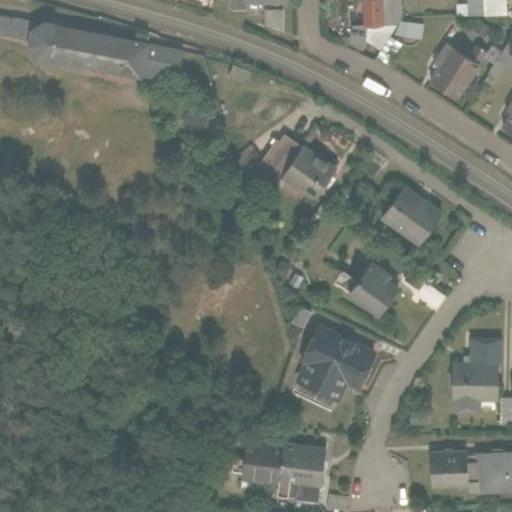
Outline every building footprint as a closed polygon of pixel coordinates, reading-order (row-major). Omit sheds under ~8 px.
[(365,0),(367,23),(354,24),(355,44),(390,43),(389,27),(405,26),(403,0),(365,0)] [(467,0),(468,20),(505,19),(504,0),(467,0)] [(286,26),(286,8),(268,8),(267,26),(286,26)] [(0,30),(19,34),(39,37),(40,27),(55,20),(22,15),(0,10),(0,30)] [(65,21),(55,20),(40,27),(39,37),(38,47),(48,58),(52,59),(58,60),(145,78),(146,72),(153,40),(155,34),(141,30),(140,33),(139,37),(65,21)] [(158,41),(153,40),(146,72),(174,80),(182,82),(191,50),(158,41)] [(432,83),(460,100),(481,66),(453,49),(432,83)] [(240,65),(236,76),(249,82),(254,71),(240,65)] [(511,116),(503,126),(511,132),(511,101),(505,112),(511,116)] [(213,127),(214,115),(190,114),(190,127),(213,127)] [(281,178),(302,146),(284,134),(280,141),(277,139),(259,166),(280,180),(281,178)] [(337,166),(303,144),(302,146),(281,178),(315,200),(337,166)] [(442,213),(403,186),(380,219),(420,246),(442,213)] [(400,284),(368,261),(344,293),(377,316),(400,284)] [(421,294),(442,305),(448,293),(427,282),(421,294)] [(360,383),(376,350),(320,323),(305,355),(310,358),(299,381),(339,400),(349,378),(360,383)] [(508,403),(505,342),(477,343),(478,366),(456,367),(458,413),(489,412),(489,404),(508,403)] [(322,486),(327,444),(246,435),(242,477),(322,486)] [(511,450),(476,453),(479,492),(511,489),(511,450)] [(468,454),(430,456),(431,485),(469,484),(468,454)]
